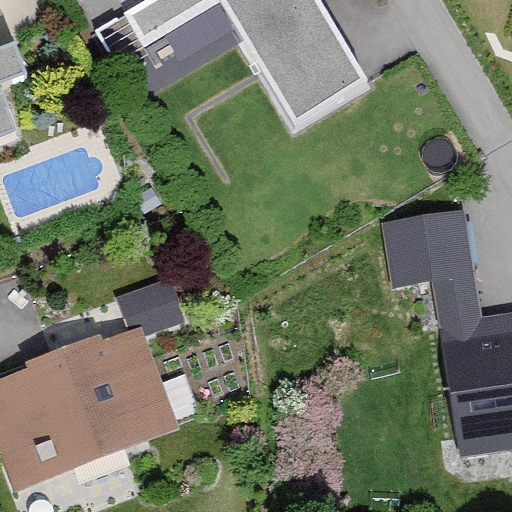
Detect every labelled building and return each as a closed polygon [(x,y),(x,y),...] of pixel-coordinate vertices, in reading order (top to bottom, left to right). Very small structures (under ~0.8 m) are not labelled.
[(75,0),(82,19),(136,0),(75,0)] [(360,96),(297,0),(205,0),(201,3),(292,140),(360,96)] [(0,91),(12,87),(0,57),(0,146),(5,145),(0,131),(0,91)] [(511,321),(473,328),(456,219),(373,232),(382,297),(429,290),(456,469),(511,460),(511,321)] [(157,293),(110,310),(122,343),(169,326),(157,293)] [(18,381),(0,387),(0,464),(11,494),(166,438),(131,342),(96,355),(92,344),(15,371),(18,381)]
